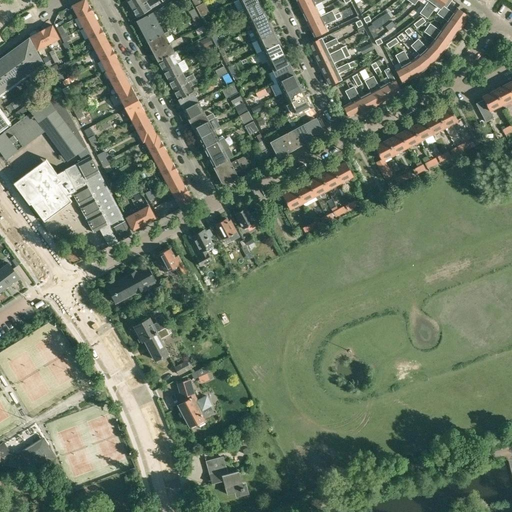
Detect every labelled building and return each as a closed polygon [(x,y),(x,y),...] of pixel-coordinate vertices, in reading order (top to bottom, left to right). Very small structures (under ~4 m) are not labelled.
[(82,0),(72,5),(76,12),(72,14),(74,18),(78,16),(92,9),(89,5),(86,0),(82,0)] [(129,0),(128,1),(132,9),(146,0),(145,0),(129,0)] [(146,0),(132,9),(137,17),(151,9),(151,8),(160,2),(158,0),(154,0),(148,4),(146,0)] [(236,0),(233,1),(238,11),(243,9),(259,1),(258,0),(236,0)] [(312,0),(300,6),(305,16),(317,10),(314,5),(324,0),(312,0)] [(423,15),(434,0),(428,0),(420,12),(423,15)] [(443,5),(446,0),(434,0),(423,15),(427,18),(436,5),(440,8),(442,5),(443,5)] [(259,1),(243,9),(248,19),(264,11),(259,1)] [(439,9),(461,25),(468,16),(456,8),(453,13),(445,7),(443,5),(442,5),(440,8),(439,9)] [(201,17),(209,13),(206,7),(198,11),(201,17)] [(317,10),(305,16),(310,26),(334,14),(338,12),(336,8),(332,10),(320,16),(317,10)] [(92,9),(78,16),(84,27),(97,20),(93,13),(94,13),(92,9)] [(189,11),(192,18),(197,15),(194,9),(189,11)] [(455,34),(461,25),(439,9),(436,13),(447,21),(443,26),(455,34)] [(264,11),(248,19),(253,29),(268,21),(264,11)] [(137,21),(142,31),(158,23),(153,12),(137,21)] [(387,13),(376,20),(371,23),(372,24),(375,30),(391,18),(387,13)] [(334,14),(310,26),(314,36),(326,30),(324,25),(336,19),(334,14)] [(97,20),(84,27),(90,38),(103,31),(97,20)] [(268,21),(253,29),(258,39),(273,32),(268,21)] [(392,21),(385,27),(388,31),(395,26),(392,21)] [(158,23),(142,31),(148,42),(164,33),(158,23)] [(430,23),(427,27),(449,42),(455,34),(443,26),(440,30),(430,23)] [(52,25),(42,30),(49,44),(60,38),(52,25)] [(197,35),(204,32),(206,31),(203,25),(195,29),(197,35)] [(449,42),(427,27),(424,31),(434,38),(430,43),(442,52),(449,42)] [(49,44),(42,30),(31,36),(38,49),(49,44)] [(103,31),(90,38),(95,49),(108,42),(103,31)] [(164,33),(148,42),(153,51),(174,40),(171,34),(169,35),(167,31),(164,33)] [(273,32),(258,39),(263,50),(280,42),(278,38),(276,37),(273,32)] [(321,38),(309,44),(314,54),(326,48),(326,47),(338,42),(344,39),(342,35),(336,37),(335,36),(323,42),(321,38)] [(174,40),(153,51),(158,60),(174,51),(171,47),(183,41),(181,36),(174,40)] [(208,37),(197,43),(200,50),(212,44),(208,37)] [(0,111),(0,93),(42,61),(36,50),(29,38),(0,59),(0,129),(9,123),(0,111)] [(433,62),(442,52),(430,43),(427,48),(418,39),(414,42),(433,62)] [(108,42),(95,49),(99,55),(95,57),(97,61),(101,59),(101,60),(114,53),(108,42)] [(280,42),(263,50),(268,60),(284,53),(281,48),(282,46),(280,42)] [(422,70),(433,62),(414,42),(411,45),(419,55),(415,58),(422,70)] [(366,53),(374,48),(371,43),(363,47),(366,53)] [(212,44),(200,50),(201,50),(206,48),(209,54),(215,51),(212,45),(212,44)] [(326,48),(314,54),(319,64),(343,52),(347,50),(345,46),(341,48),(329,54),(326,48)] [(54,49),(49,52),(52,58),(57,55),(54,49)] [(176,50),(174,51),(158,60),(163,70),(181,60),(176,50)] [(422,70),(415,58),(411,61),(410,61),(404,50),(400,53),(412,77),(422,70)] [(343,52),(319,64),(324,75),(336,69),(333,63),(345,57),(343,52)] [(114,53),(101,60),(107,70),(119,64),(120,63),(114,53)] [(284,53),(268,60),(273,70),(289,63),(284,53)] [(412,77),(400,53),(395,55),(401,67),(395,70),(402,82),(412,77)] [(57,55),(52,58),(55,63),(57,62),(58,64),(62,61),(61,59),(59,59),(57,55)] [(181,60),(163,70),(168,80),(182,72),(189,69),(184,59),(181,60)] [(244,59),(232,65),(228,67),(233,77),(238,76),(237,75),(246,71),(243,67),(247,65),(244,59)] [(336,69),(324,75),(329,85),(341,79),(338,74),(355,66),(353,62),(349,64),(336,70),(336,69)] [(289,63),(273,70),(278,81),(294,74),(289,63)] [(57,64),(51,67),(55,75),(61,72),(57,64)] [(119,64),(107,70),(106,71),(112,82),(125,75),(119,64)] [(213,76),(215,80),(222,76),(228,73),(224,66),(215,70),(217,73),(213,76)] [(390,82),(385,84),(391,97),(401,91),(394,79),(395,79),(389,68),(384,70),(390,82)] [(182,72),(168,80),(173,89),(195,78),(193,73),(185,77),(182,72)] [(59,82),(64,79),(62,73),(56,76),(59,82)] [(232,81),(228,73),(222,76),(227,84),(232,81)] [(294,74),(278,81),(284,92),(299,85),(294,74)] [(125,75),(112,82),(118,93),(130,86),(125,75)] [(373,76),(369,78),(381,102),(391,97),(385,84),(379,87),(373,76)] [(195,78),(173,89),(178,99),(192,92),(190,86),(197,82),(195,78)] [(371,92),(365,95),(372,107),(381,102),(369,78),(364,80),(371,92)] [(39,81),(29,89),(34,95),(43,87),(39,81)] [(201,88),(203,92),(218,85),(215,81),(201,88)] [(511,93),(507,83),(494,90),(502,104),(511,98),(511,93)] [(138,99),(137,97),(131,85),(130,86),(118,93),(111,96),(117,107),(123,104),(125,106),(138,99)] [(299,85),(284,92),(289,103),(304,95),(299,85)] [(66,97),(72,94),(68,86),(62,89),(66,97)] [(227,90),(230,96),(238,92),(236,86),(227,90)] [(354,86),(349,88),(361,110),(362,112),(372,107),(365,95),(360,97),(354,86)] [(349,117),(361,110),(349,88),(345,91),(351,102),(343,107),(349,117)] [(29,89),(18,97),(22,103),(34,95),(29,89)] [(47,89),(36,98),(38,101),(50,93),(47,89)] [(264,89),(256,93),(258,98),(267,94),(264,89)] [(494,90),(482,97),(483,99),(476,103),(486,122),(494,118),(490,110),(502,104),(494,90)] [(192,92),(178,99),(183,109),(198,101),(192,92)] [(233,104),(242,99),(239,92),(229,97),(233,104)] [(45,130),(46,132),(69,116),(57,93),(0,135),(0,149),(6,158),(7,158),(8,159),(13,156),(12,154),(45,130)] [(304,95),(289,103),(294,113),(309,106),(304,95)] [(22,103),(18,97),(10,103),(14,109),(22,103)] [(36,98),(24,106),(27,110),(38,101),(36,98)] [(139,101),(126,108),(121,111),(124,115),(128,113),(132,120),(145,113),(145,112),(139,101)] [(198,101),(183,109),(188,118),(203,111),(198,101)] [(234,106),(239,115),(248,111),(243,102),(234,106)] [(71,107),(74,113),(81,109),(77,103),(71,107)] [(251,108),(253,114),(263,109),(260,103),(251,108)] [(27,110),(24,106),(14,113),(17,117),(27,110)] [(449,107),(436,114),(444,127),(456,121),(449,107)] [(78,118),(84,115),(81,109),(74,113),(78,118)] [(203,111),(188,118),(194,128),(208,120),(203,111)] [(239,115),(242,120),(243,123),(252,119),(248,111),(239,115)] [(305,112),(299,115),(302,120),(302,122),(305,120),(308,119),(305,112)] [(145,113),(132,120),(138,131),(151,124),(145,113)] [(436,114),(424,120),(431,134),(444,127),(436,114)] [(69,116),(46,132),(67,161),(85,148),(84,147),(86,146),(69,116)] [(259,125),(264,122),(262,117),(256,120),(259,125)] [(315,119),(304,125),(311,139),(316,137),(315,136),(323,132),(315,119)] [(208,120),(194,128),(199,138),(213,130),(208,120)] [(424,120),(411,127),(419,141),(431,134),(424,120)] [(253,121),(245,126),(249,135),(258,130),(253,121)] [(151,124),(138,131),(143,141),(145,140),(156,134),(151,124)] [(511,124),(501,130),(503,135),(511,130),(511,124)] [(304,125),(293,130),(300,144),(307,141),(311,139),(304,125)] [(88,138),(94,135),(90,127),(84,131),(88,138)] [(411,127),(399,133),(406,147),(419,141),(411,127)] [(213,130),(199,138),(204,147),(218,140),(213,130)] [(293,130),(282,136),(289,151),(294,148),(293,148),(300,144),(293,130)] [(399,133),(387,140),(394,154),(406,147),(399,133)] [(157,134),(156,134),(145,140),(151,151),(164,145),(161,140),(157,134)] [(98,142),(94,135),(88,138),(92,146),(98,142)] [(443,153),(442,154),(444,158),(450,155),(440,135),(435,138),(443,153)] [(289,151),(282,136),(271,142),(278,156),(284,152),(285,153),(289,151)] [(218,140),(204,147),(209,157),(223,149),(218,140)] [(394,154),(387,140),(374,147),(381,160),(394,154)] [(262,151),(267,148),(263,141),(260,143),(258,144),(262,151)] [(465,141),(454,147),(456,152),(468,146),(465,141)] [(164,145),(151,151),(157,163),(169,156),(165,150),(166,149),(164,145)] [(223,149),(209,157),(214,167),(228,159),(228,158),(233,155),(228,146),(223,149)] [(268,162),(273,159),(267,148),(262,151),(268,162)] [(97,155),(100,161),(106,158),(106,157),(107,156),(104,151),(97,155)] [(268,162),(262,151),(256,154),(262,165),(268,162)] [(432,165),(425,153),(421,155),(427,167),(432,165)] [(426,153),(425,153),(432,165),(438,162),(435,157),(430,160),(426,153)] [(94,162),(91,155),(57,173),(47,158),(14,182),(30,204),(32,202),(45,221),(71,201),(66,195),(72,192),(93,232),(103,227),(112,245),(132,234),(94,162)] [(169,156),(157,163),(163,174),(175,168),(169,156)] [(228,159),(214,167),(218,175),(246,160),(244,156),(230,163),(228,159)] [(110,164),(106,158),(100,161),(104,167),(110,164)] [(246,160),(218,175),(223,184),(237,176),(238,178),(245,174),(244,171),(237,175),(235,172),(249,164),(246,160)] [(388,181),(396,177),(388,160),(380,164),(388,181)] [(345,162),(332,169),(339,183),(352,176),(345,162)] [(407,178),(401,167),(397,170),(400,176),(394,179),(397,184),(407,178)] [(402,167),(401,167),(407,178),(413,175),(410,170),(405,173),(402,167)] [(175,168),(163,174),(168,185),(181,179),(175,168)] [(332,169),(320,175),(327,189),(339,183),(332,169)] [(320,175),(307,182),(315,196),(327,189),(320,175)] [(115,190),(121,187),(117,179),(111,182),(115,190)] [(181,179),(168,185),(174,197),(187,190),(185,185),(184,186),(181,179)] [(307,182),(295,188),(302,202),(315,196),(307,182)] [(124,200),(140,191),(138,187),(122,196),(124,200)] [(302,202),(295,188),(282,195),(289,209),(302,202)] [(187,190),(174,197),(180,208),(193,201),(189,194),(187,190)] [(361,197),(350,202),(352,208),(364,202),(361,197)] [(149,205),(137,211),(144,223),(155,217),(149,205)] [(343,206),(337,209),(340,214),(346,211),(343,206)] [(250,216),(246,208),(235,214),(243,229),(254,223),(252,221),(254,221),(251,215),(250,216)] [(144,223),(137,211),(126,217),(133,229),(144,223)] [(331,212),(325,215),(328,221),(334,218),(331,212)] [(219,222),(216,224),(219,231),(217,232),(221,240),(229,236),(231,239),(238,236),(230,221),(228,222),(226,218),(223,220),(222,218),(219,220),(219,222)] [(318,219),(313,222),(315,227),(321,224),(318,219)] [(315,227),(313,222),(303,227),(305,232),(315,227)] [(205,249),(212,246),(207,236),(204,231),(204,230),(193,236),(198,245),(196,246),(202,256),(197,259),(200,266),(211,260),(205,249)] [(252,235),(244,239),(247,245),(255,241),(252,235)] [(177,255),(174,257),(170,248),(157,255),(166,271),(178,265),(180,269),(177,271),(179,276),(187,272),(177,255)] [(0,268),(0,270),(10,284),(19,277),(8,263),(0,268)] [(149,268),(138,273),(147,289),(154,286),(156,290),(163,287),(160,282),(156,284),(154,280),(155,280),(149,268)] [(0,288),(1,291),(10,284),(0,270),(0,288)] [(147,289),(138,273),(137,272),(136,272),(135,271),(129,274),(129,276),(109,286),(116,302),(137,291),(137,292),(143,289),(144,291),(147,289)] [(167,289),(172,287),(167,277),(162,279),(167,289)] [(143,340),(145,339),(157,332),(156,331),(165,326),(165,327),(168,325),(162,313),(156,317),(158,321),(153,324),(149,317),(134,325),(139,333),(136,335),(140,341),(142,340),(143,340)] [(145,339),(156,360),(162,356),(163,358),(169,355),(160,338),(169,333),(165,327),(165,326),(156,331),(157,332),(145,339)] [(174,366),(177,371),(178,375),(183,373),(191,368),(186,359),(174,366)] [(206,366),(191,373),(194,379),(208,372),(206,366)] [(209,373),(196,379),(197,381),(211,376),(209,373)] [(196,397),(190,379),(178,383),(183,401),(179,404),(182,410),(179,411),(182,416),(184,415),(191,426),(197,423),(198,425),(205,421),(201,412),(213,405),(207,394),(197,399),(196,397)] [(39,469),(56,458),(43,437),(18,453),(9,451),(3,442),(0,443),(0,464),(30,472),(38,467),(39,469)] [(228,473),(223,456),(206,460),(212,483),(223,480),(227,494),(243,489),(238,470),(228,473)]
